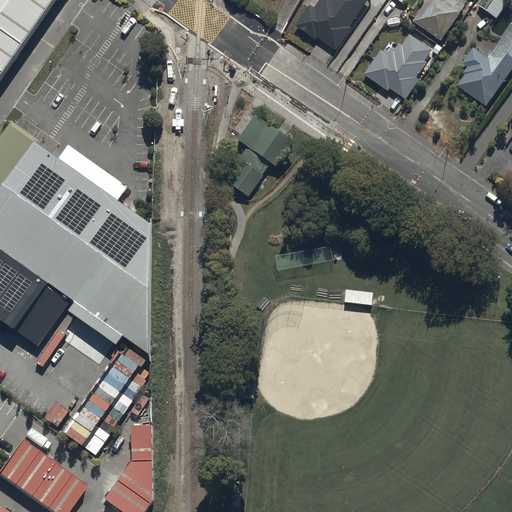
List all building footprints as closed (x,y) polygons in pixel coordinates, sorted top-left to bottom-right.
[(0,0),(0,64),(44,0),(0,0)] [(296,27),(333,52),(368,0),(321,0),(315,10),(309,6),(296,27)] [(430,0),(413,26),(441,45),(466,7),(455,0),(430,0)] [(483,0),(478,7),(491,17),(503,0),(483,0)] [(458,89),(486,109),(511,72),(511,26),(489,59),(474,49),(463,65),(471,71),(458,89)] [(380,50),(364,75),(404,101),(435,53),(409,37),(394,59),(380,50)] [(0,177),(32,131),(8,114),(0,125),(0,177)] [(294,142),(255,116),(238,143),(247,149),(225,182),(248,198),(270,164),(276,169),(294,142)] [(148,212),(32,131),(0,177),(0,311),(8,317),(42,266),(73,287),(147,340),(148,212)] [(511,166),(502,179),(511,186),(511,166)] [(341,261),(337,241),(329,243),(332,263),(341,261)] [(73,287),(42,266),(8,317),(7,320),(36,340),(73,287)] [(373,291),(346,288),(344,301),(371,304),(373,291)] [(132,430),(132,465),(106,504),(117,511),(150,511),(154,507),(153,430),(132,430)] [(68,511),(85,489),(20,444),(0,471),(0,477),(48,511),(68,511)]
